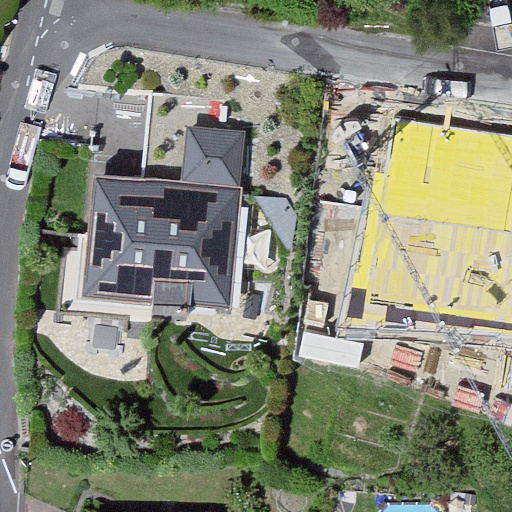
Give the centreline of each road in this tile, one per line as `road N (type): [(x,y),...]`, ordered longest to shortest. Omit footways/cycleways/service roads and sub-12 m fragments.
road 1 (residential): [(511,84),(53,7)]
road 2 (residential): [(53,7),(0,257)]
